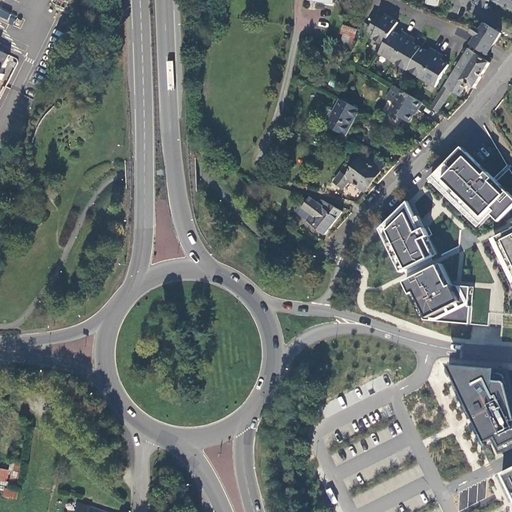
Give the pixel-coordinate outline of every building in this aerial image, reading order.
[(511,0),(493,0),(493,2),(511,10),(511,0)] [(0,8),(0,17),(12,23),(16,16),(0,8)] [(384,46),(383,47),(421,70),(432,50),(431,49),(429,52),(414,43),(416,39),(403,31),(401,35),(393,31),(398,22),(391,18),(389,22),(378,16),(369,31),(374,35),(373,39),(384,46)] [(495,44),(502,33),(500,31),(485,21),(480,29),(478,33),(495,44)] [(341,34),(344,35),(350,37),(347,47),(352,48),(358,30),(344,26),(341,34)] [(471,33),(476,36),(478,33),(480,29),(475,27),(471,33)] [(477,37),(471,45),(473,46),(488,56),(495,44),(478,33),(476,36),(477,37)] [(350,37),(344,35),(341,45),(347,47),(350,37)] [(436,86),(439,81),(421,70),(383,47),(380,53),(436,86)] [(0,49),(0,76),(11,55),(0,49)] [(470,50),(468,49),(446,85),(445,86),(452,90),(460,95),(467,85),(474,88),(490,62),(470,50)] [(444,56),(432,50),(421,70),(439,81),(449,65),(442,60),(444,56)] [(439,112),(452,90),(445,86),(431,108),(439,112)] [(419,112),(424,103),(404,91),(402,94),(394,89),(388,99),(396,104),(391,111),(410,123),(418,111),(419,112)] [(349,124),(357,108),(343,101),(339,100),(326,125),(347,136),(352,126),(349,124)] [(352,126),(360,110),(357,108),(349,124),(352,126)] [(511,195),(462,148),(431,179),(449,196),(481,228),(493,215),(501,222),(511,209),(511,195)] [(353,155),(347,164),(348,164),(353,168),(363,155),(357,153),(355,156),(353,155)] [(353,168),(348,164),(335,182),(344,189),(351,181),(365,192),(385,166),(377,160),(363,155),(353,168)] [(284,161),(280,173),(287,175),(290,163),(284,161)] [(318,203),(309,197),(297,213),(325,235),(343,211),(328,202),(324,207),(318,203)] [(381,229),(402,272),(408,270),(439,254),(425,225),(421,217),(417,218),(409,202),(381,229)] [(511,231),(494,240),(511,276),(511,231)] [(454,287),(444,266),(407,283),(426,320),(472,327),(477,290),(454,287)] [(398,314),(402,304),(370,292),(366,302),(398,314)] [(511,386),(508,371),(450,368),(486,445),(496,440),(502,452),(511,447),(511,386)] [(24,463),(8,460),(6,469),(12,470),(9,486),(19,487),(24,463)] [(12,470),(6,469),(0,467),(0,484),(3,485),(9,486),(12,470)] [(511,470),(502,475),(511,494),(511,503),(511,504),(511,470)] [(18,491),(5,489),(3,497),(17,499),(18,491)] [(112,511),(81,501),(78,511),(112,511)]
